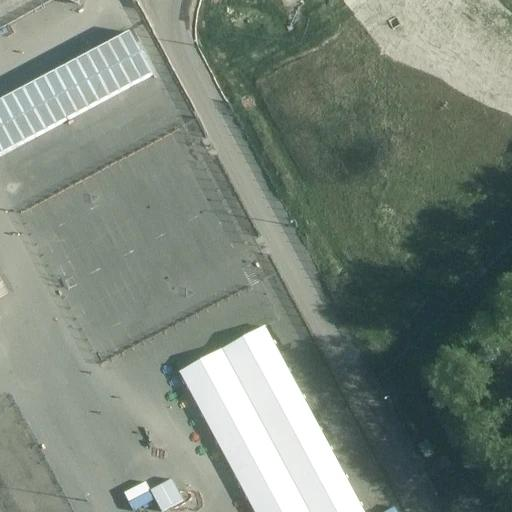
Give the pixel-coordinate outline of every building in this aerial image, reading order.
[(139,34),(0,98),(0,153),(160,79),(139,34)] [(0,299),(11,293),(0,273),(0,299)] [(17,316),(0,329),(0,331),(14,349),(20,344),(15,338),(19,335),(24,342),(32,335),(17,316)] [(364,511),(273,325),(184,368),(254,511),(364,511)] [(163,511),(166,511),(189,501),(177,478),(153,490),(163,511)]
